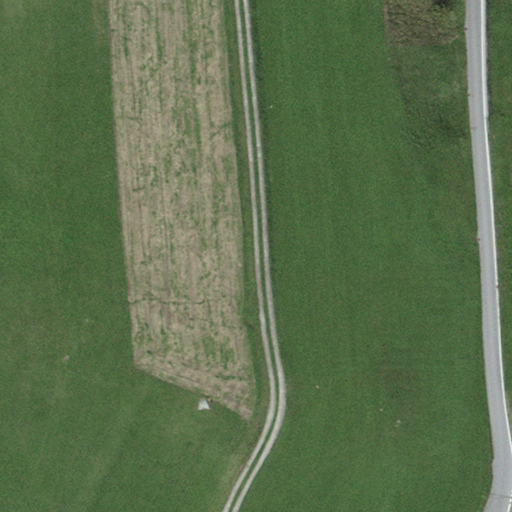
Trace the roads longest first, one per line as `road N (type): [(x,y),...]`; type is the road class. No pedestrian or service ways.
road 1 (track): [(253,0),(286,410),(239,511)]
road 2 (tertiary): [(498,511),(505,449),(493,372),(477,0)]
